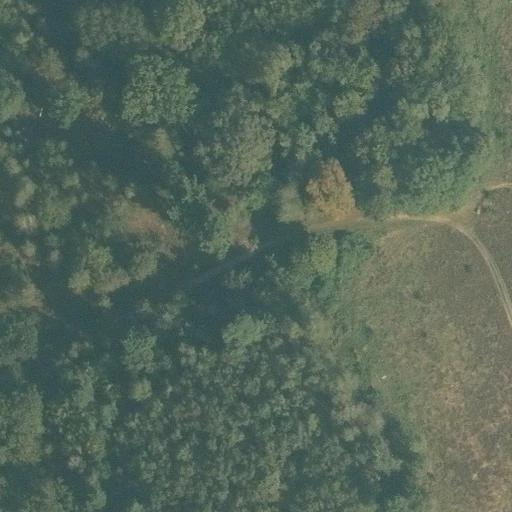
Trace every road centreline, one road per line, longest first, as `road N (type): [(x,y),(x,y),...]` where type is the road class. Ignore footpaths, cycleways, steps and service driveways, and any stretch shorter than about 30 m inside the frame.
road 1 (track): [(0,354),(379,177)]
road 2 (track): [(379,177),(376,0)]
